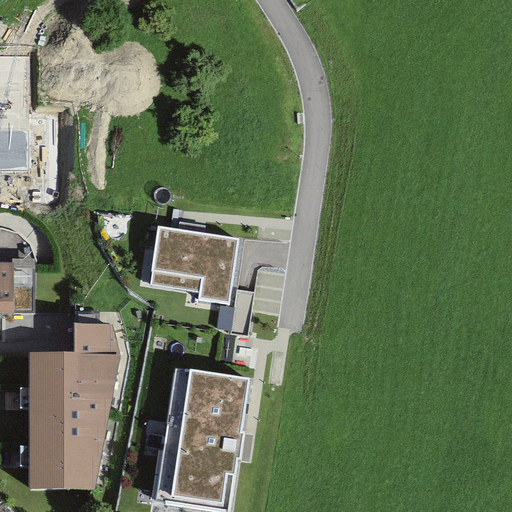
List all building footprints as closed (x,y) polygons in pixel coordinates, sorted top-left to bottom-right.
[(29,56),(0,55),(0,171),(28,171),(29,56)] [(241,239),(161,228),(153,287),(233,297),(241,239)] [(12,274),(0,273),(0,317),(12,318),(12,274)] [(80,363),(35,364),(34,495),(93,493),(117,362),(110,333),(80,335),(80,363)] [(233,511),(253,382),(179,371),(159,504),(216,511),(233,511)]
